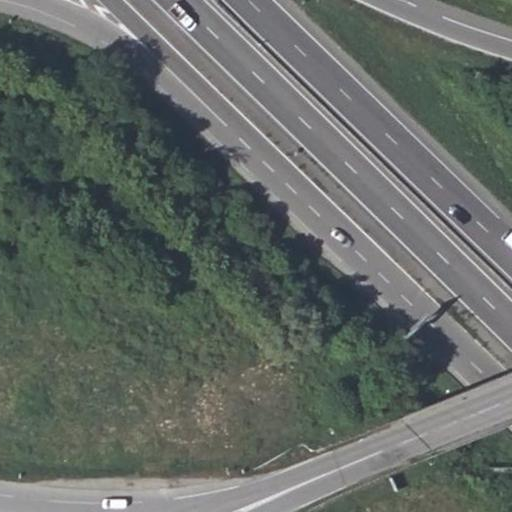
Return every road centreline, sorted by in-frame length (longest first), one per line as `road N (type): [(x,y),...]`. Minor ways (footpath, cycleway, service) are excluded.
road 1 (trunk): [(179,0),(511,325)]
road 2 (trunk): [(511,253),(249,0)]
road 3 (tertiary): [(255,503),(511,394)]
road 4 (trunk): [(240,138),(432,324)]
road 5 (trunk): [(35,0),(123,41),(240,138)]
road 6 (trunk): [(108,0),(230,118),(240,138)]
road 7 (trunk): [(143,511),(0,505)]
road 8 (trunk): [(511,47),(383,0)]
